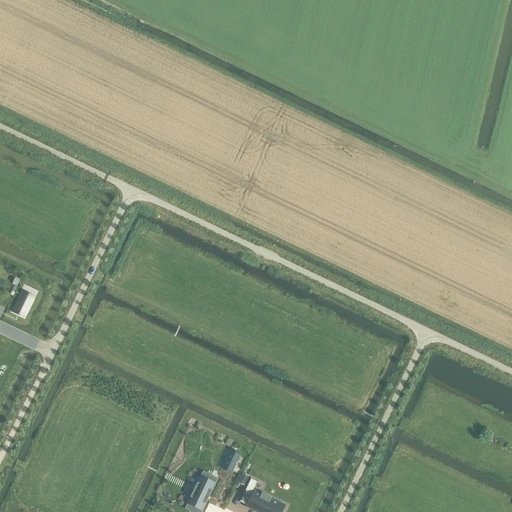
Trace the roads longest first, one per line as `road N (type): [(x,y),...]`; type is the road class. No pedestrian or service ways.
road 1 (residential): [(128,190),(424,331)]
road 2 (residential): [(0,327),(50,352),(128,190)]
road 3 (residential): [(424,331),(338,511)]
